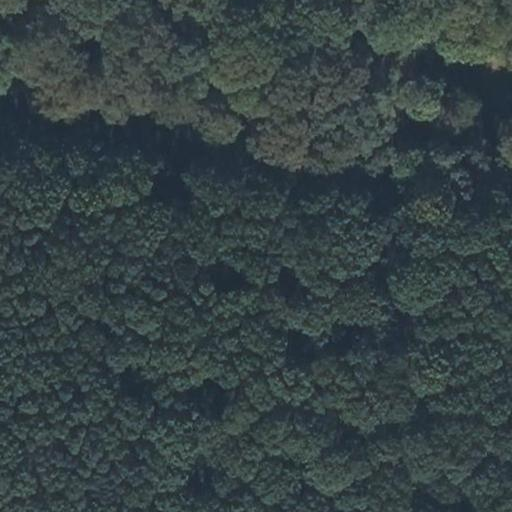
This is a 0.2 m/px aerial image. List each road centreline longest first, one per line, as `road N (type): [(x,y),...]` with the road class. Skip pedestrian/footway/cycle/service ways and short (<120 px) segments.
road 1 (track): [(511,142),(364,190),(0,129)]
road 2 (track): [(364,190),(393,511)]
